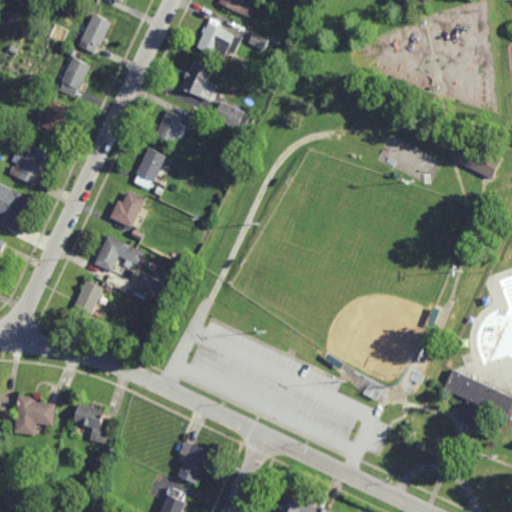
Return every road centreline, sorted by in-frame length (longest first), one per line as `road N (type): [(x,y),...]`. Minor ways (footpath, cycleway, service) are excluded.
road 1 (residential): [(427,511),(106,362),(0,343)]
road 2 (residential): [(12,344),(173,0)]
